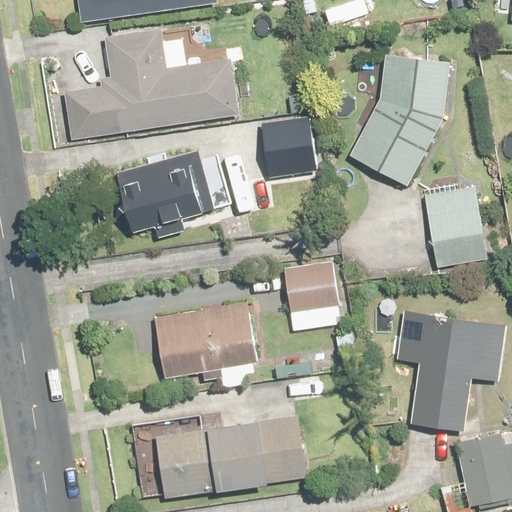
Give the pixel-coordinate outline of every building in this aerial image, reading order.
[(50,0),(54,38),(188,25),(185,0),(50,0)] [(328,0),(333,16),(378,0),(328,0)] [(511,0),(486,0),(484,44),(511,44),(511,0)] [(106,35),(109,83),(70,87),(75,136),(247,119),(242,70),(238,70),(237,60),(175,66),(173,31),(106,35)] [(418,83),(356,79),(354,111),(353,111),(321,172),(382,204),(419,131),(417,131),(414,129),(418,83)] [(511,111),(500,112),(498,285),(511,285),(511,111)] [(283,136),(231,140),(236,201),(288,197),(283,136)] [(176,172),(105,185),(110,209),(95,211),(102,254),(183,240),(178,213),(183,212),(176,172)] [(445,203),(389,211),(401,294),(457,286),(445,203)] [(309,282),(253,285),(256,328),(311,325),(309,282)] [(220,326),(123,332),(128,405),(225,399),(220,326)] [(472,343),(368,328),(360,386),(394,391),(384,446),(433,455),(444,398),(464,401),(472,343)] [(268,436),(125,452),(132,511),(226,511),(277,506),(268,436)] [(511,511),(511,486),(506,448),(419,462),(427,511),(511,511)]
